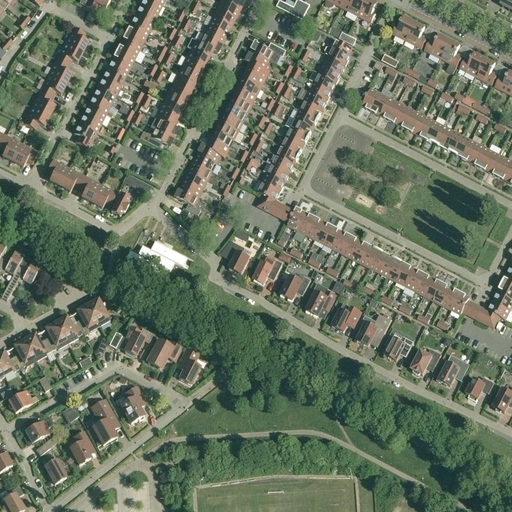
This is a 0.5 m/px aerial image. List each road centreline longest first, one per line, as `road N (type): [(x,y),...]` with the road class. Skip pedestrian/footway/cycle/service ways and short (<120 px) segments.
road 1 (residential): [(511,434),(214,279),(208,255)]
road 2 (residential): [(152,204),(231,72),(229,58),(260,0)]
road 3 (residential): [(5,428),(109,364),(156,383),(184,406)]
road 4 (residential): [(485,284),(301,189)]
road 5 (residential): [(32,185),(124,0)]
road 6 (residential): [(511,205),(340,112)]
road 7 (residential): [(53,511),(184,406)]
road 8 (residential): [(152,204),(117,233),(32,185)]
road 9 (residential): [(208,255),(239,213),(276,225),(301,189)]
road 10 (residential): [(398,0),(511,57)]
road 11 (residential): [(340,112),(395,0)]
